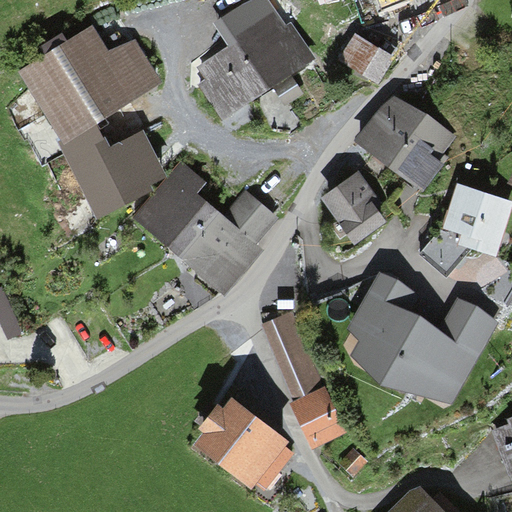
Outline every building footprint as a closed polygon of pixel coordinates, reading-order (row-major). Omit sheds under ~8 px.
[(245,65),(248,62),(264,84),(309,55),(290,26),(284,31),(272,12),(263,0),(258,0),(229,19),(243,41),(232,47),(245,65)] [(146,186),(145,183),(162,175),(142,136),(109,152),(93,119),(155,80),(131,42),(114,20),(64,51),(57,40),(36,54),(42,64),(23,77),(50,120),(57,115),(69,134),(76,148),(67,152),(97,211),(146,186)] [(355,36),(343,55),(378,78),(391,58),(355,36)] [(226,109),(264,84),(248,62),(245,65),(232,47),(225,52),(226,54),(201,71),(207,79),(199,84),(223,118),(229,114),(226,109)] [(257,100),(273,132),(289,131),(291,134),(328,107),(324,93),(309,69),(305,69),(257,100)] [(383,106),(360,136),(392,161),(422,121),(397,101),(392,103),(387,108),(383,106)] [(451,138),(424,118),(422,121),(392,161),(424,187),(440,166),(446,157),(439,152),(451,138)] [(148,228),(151,225),(185,253),(216,216),(192,196),(202,184),(181,167),(137,220),(148,228)] [(355,240),(380,221),(369,207),(376,202),(359,178),(328,201),(355,240)] [(468,230),(465,240),(492,249),(506,205),(461,190),(450,224),(468,230)] [(245,197),(223,223),(216,216),(185,253),(225,287),(256,251),(249,244),(270,219),(245,197)] [(446,276),(468,250),(441,228),(419,253),(446,276)] [(444,341),(398,315),(410,294),(381,278),(363,310),(379,319),(359,354),(375,363),(373,367),(399,382),(402,378),(418,387),(421,380),(447,395),(469,357),(471,358),(492,323),(464,306),(444,341)] [(0,319),(8,337),(20,332),(0,290),(0,289),(0,319)] [(290,318),(267,328),(299,405),(322,394),(290,318)] [(315,441),(339,430),(322,394),(299,405),(297,405),(315,441)] [(281,447),(283,444),(233,405),(229,410),(225,407),(220,414),(218,413),(207,427),(212,431),(203,443),(264,488),(290,454),(281,447)] [(511,429),(501,438),(511,466),(511,465),(511,429)] [(353,452),(342,463),(353,473),(363,462),(353,452)] [(395,511),(455,511),(446,503),(437,511),(435,511),(416,492),(395,511)]
